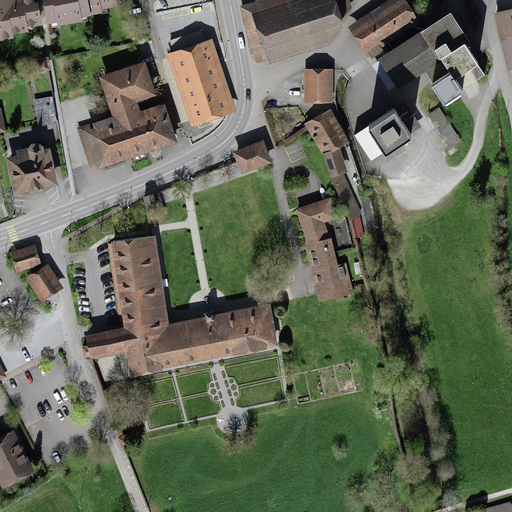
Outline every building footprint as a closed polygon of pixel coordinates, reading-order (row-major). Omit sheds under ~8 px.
[(0,0),(0,37),(11,35),(10,29),(39,23),(34,0),(17,0),(13,1),(13,0),(0,0)] [(116,8),(114,0),(44,0),(48,21),(116,8)] [(351,16),(345,0),(286,0),(244,14),(258,57),(344,29),(341,19),(351,16)] [(411,19),(399,2),(355,31),(363,43),(367,40),(371,46),(411,19)] [(511,11),(493,16),(511,97),(511,11)] [(424,31),(440,55),(466,38),(450,14),(424,31)] [(202,30),(170,41),(196,118),(228,108),(202,30)] [(440,55),(424,31),(383,58),(399,82),(440,55)] [(465,44),(444,59),(451,70),(464,88),(485,73),(465,44)] [(47,58),(34,60),(36,70),(48,68),(47,58)] [(107,79),(119,115),(120,118),(135,113),(130,97),(135,95),(149,91),(142,67),(107,79)] [(464,88),(451,70),(432,83),(444,101),(464,88)] [(332,72),(303,72),(303,106),(332,105),(332,72)] [(51,102),(38,105),(42,123),(57,120),(52,97),(51,97),(51,102)] [(135,113),(120,118),(119,115),(95,123),(95,124),(79,129),(91,163),(130,150),(170,137),(169,136),(176,134),(166,103),(135,113)] [(411,133),(395,108),(361,130),(377,155),(411,133)] [(465,148),(440,109),(428,117),(453,155),(465,148)] [(327,116),(309,126),(324,152),(336,145),(342,141),(327,116)] [(268,159),(261,143),(237,153),(240,161),(243,169),(268,159)] [(19,157),(11,159),(17,188),(53,180),(47,151),(43,152),(41,146),(37,144),(33,144),(31,149),(18,151),(19,157)] [(336,145),(324,152),(332,175),(342,171),(343,170),(336,145)] [(349,187),(342,171),(332,175),(349,214),(359,210),(349,187)] [(153,195),(144,198),(148,208),(156,205),(153,195)] [(329,199),(298,210),(310,244),(311,244),(313,249),(310,250),(322,296),(350,289),(344,265),(335,267),(328,239),(322,221),(335,217),(329,199)] [(115,241),(127,328),(87,337),(88,345),(84,346),(86,360),(92,358),(119,353),(122,372),(275,342),(269,305),(166,325),(153,236),(134,238),(115,241)] [(29,251),(14,256),(18,269),(33,264),(29,251)] [(44,270),(31,280),(42,294),(54,284),(44,270)] [(387,368),(379,369),(381,390),(390,388),(387,368)] [(116,400),(108,403),(113,416),(121,412),(116,400)] [(13,434),(0,440),(0,474),(3,481),(30,467),(13,434)] [(128,434),(120,436),(124,445),(131,442),(128,434)] [(511,511),(511,510),(510,503),(487,509),(487,511),(511,511)]
